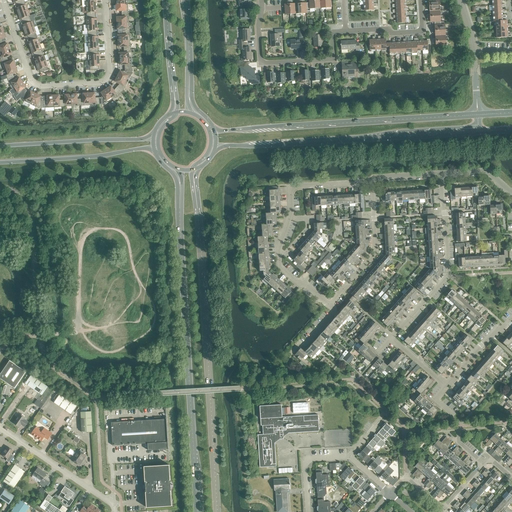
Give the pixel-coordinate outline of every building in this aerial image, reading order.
[(308,0),(309,3),(306,3),(306,9),(315,9),(314,0),(308,0)] [(17,10),(18,14),(28,10),(25,2),(16,5),(18,9),(17,10)] [(121,11),(122,14),(128,13),(128,5),(126,5),(116,5),(116,11),(121,11)] [(251,5),(244,6),(245,9),(239,9),(240,18),(245,18),(245,17),(251,16),(250,9),(251,9),(251,5)] [(86,7),(86,16),(96,15),(95,11),(96,11),(96,6),(86,7)] [(20,17),(22,22),(31,19),(28,10),(18,14),(20,18),(20,17)] [(117,17),(117,23),(129,22),(128,13),(122,14),(122,17),(117,17)] [(86,16),(87,25),(97,24),(97,20),(96,20),(96,15),(86,16)] [(434,22),(434,25),(440,25),(440,16),(427,17),(427,19),(430,19),(430,22),(434,22)] [(23,27),(24,31),(34,27),(31,19),(22,22),(24,26),(23,27)] [(122,29),(123,32),(129,31),(129,22),(117,23),(117,29),(122,29)] [(87,25),(88,34),(97,33),(96,29),(97,29),(97,24),(87,25)] [(26,34),(28,39),(37,36),(34,27),(24,31),(26,35),(26,34)] [(239,40),(239,45),(246,44),(246,41),(250,41),(249,29),(244,29),(243,29),(243,30),(241,30),(241,40),(239,40)] [(118,35),(118,41),(130,40),(129,31),(123,32),(123,35),(118,35)] [(312,32),(312,36),(314,36),(314,47),(322,47),(322,41),(321,41),(321,39),(322,39),(321,35),(318,35),(318,32),(312,32)] [(88,34),(88,43),(98,42),(98,38),(97,38),(97,33),(88,34)] [(270,35),(271,47),(279,46),(279,34),(270,35)] [(29,44),(30,48),(40,44),(37,36),(28,39),(30,43),(29,44)] [(291,41),(291,49),(301,48),(301,45),(305,45),(304,38),(299,38),(299,40),(291,41)] [(381,51),(389,51),(390,51),(389,44),(389,43),(386,43),(386,39),(380,39),(380,40),(381,51)] [(421,40),(421,41),(422,41),(422,51),(428,50),(427,44),(430,44),(429,39),(427,40),(427,41),(424,41),(424,40),(421,40)] [(124,47),(124,50),(131,49),(130,40),(118,41),(119,47),(124,47)] [(341,41),(341,44),(340,44),(340,46),(341,45),(341,50),(356,49),(356,51),(359,51),(359,43),(356,43),(355,40),(341,41)] [(0,42),(0,52),(9,49),(7,44),(3,45),(2,42),(0,42)] [(88,43),(89,52),(98,51),(98,47),(99,47),(98,42),(88,43)] [(32,51),(34,56),(43,53),(40,44),(30,48),(32,52),(32,51)] [(246,44),(239,45),(239,49),(242,49),(242,60),(245,60),(246,60),(251,59),(250,47),(247,48),(246,44)] [(0,52),(0,57),(1,62),(8,59),(7,56),(11,55),(9,49),(0,52)] [(119,53),(119,59),(129,59),(129,53),(131,53),(131,49),(124,50),(124,53),(119,53)] [(89,52),(89,61),(99,60),(99,56),(98,56),(98,51),(89,52)] [(35,61),(36,65),(46,61),(43,53),(34,56),(36,60),(35,61)] [(4,64),(6,69),(15,66),(13,61),(9,62),(8,59),(1,62),(2,65),(4,64)] [(124,65),(125,68),(132,67),(131,64),(129,64),(129,59),(119,59),(120,65),(124,65)] [(99,60),(89,61),(90,73),(97,73),(97,70),(99,70),(99,65),(100,65),(99,60)] [(46,61),(36,65),(38,69),(38,68),(40,73),(49,70),(46,61)] [(342,65),(343,78),(347,78),(347,76),(354,76),(354,71),(356,71),(355,62),(351,63),(351,64),(342,65)] [(6,75),(7,79),(14,76),(13,73),(17,72),(15,66),(6,69),(8,74),(6,75)] [(120,71),(118,76),(126,81),(129,76),(131,77),(132,74),(132,67),(125,68),(125,71),(123,71),(122,72),(120,71)] [(260,76),(254,77),(254,71),(250,71),(249,67),(246,67),(246,68),(242,68),(242,71),(241,72),(241,75),(241,76),(246,76),(246,79),(251,79),(251,81),(254,81),(255,84),(261,84),(260,76)] [(325,70),(318,70),(319,78),(322,78),(322,79),(326,79),(326,77),(329,77),(329,69),(325,69),(325,70)] [(309,78),(312,78),(311,71),(305,71),(305,70),(301,70),(301,79),(304,79),(304,80),(309,80),(309,78)] [(290,72),(284,72),(284,80),(287,80),(287,82),(292,81),(292,79),(295,79),(294,71),(290,71),(290,72)] [(274,81),(277,80),(277,73),(270,73),(270,72),(266,72),(267,80),(267,81),(270,81),(270,83),(274,82),(274,81)] [(277,80),(277,83),(285,83),(284,80),(284,72),(277,73),(277,80)] [(12,83),(15,88),(23,82),(19,77),(17,79),(15,76),(14,76),(7,79),(9,83),(10,84),(12,83)] [(119,85),(117,87),(122,92),(125,88),(126,87),(124,86),(126,81),(118,76),(115,82),(119,84),(119,85)] [(17,95),(20,98),(25,93),(22,91),(22,90),(26,87),(23,82),(15,88),(18,92),(16,93),(17,95)] [(111,86),(106,90),(111,98),(116,95),(117,96),(119,95),(122,92),(117,87),(115,90),(114,90),(111,86)] [(101,97),(98,98),(99,105),(105,104),(108,102),(107,101),(111,98),(106,90),(101,93),(102,95),(101,95),(101,97)] [(30,104),(31,102),(36,94),(30,91),(28,96),(27,95),(25,93),(20,98),(24,101),(30,104)] [(83,99),(80,99),(81,106),(90,105),(90,103),(89,93),(83,94),(83,99)] [(95,93),(89,93),(90,103),(95,103),(95,105),(99,105),(98,98),(95,98),(95,93)] [(36,94),(31,102),(36,105),(35,107),(38,108),(45,108),(44,101),(41,101),(41,99),(40,99),(41,96),(36,94)] [(77,94),(71,95),(72,106),(72,104),(77,104),(77,106),(81,106),(80,99),(77,99),(77,94)] [(59,95),(53,96),(54,105),(59,105),(59,107),(63,107),(62,100),(59,100),(59,95)] [(65,100),(62,100),(63,107),(72,106),(71,95),(65,95),(65,100)] [(47,101),(44,101),(45,108),(48,108),(48,106),(54,105),(53,96),(47,96),(47,101)] [(7,105),(3,111),(6,114),(11,109),(7,105)] [(269,191),(269,196),(279,196),(279,187),(266,187),(266,191),(269,191)] [(430,189),(424,189),(425,199),(430,199),(431,204),(434,203),(434,196),(431,196),(430,189)] [(391,201),(390,191),(384,192),(385,199),(382,199),(382,207),(386,207),(385,202),(391,201)] [(360,193),(354,193),(355,203),(361,203),(361,208),(364,208),(364,200),(361,200),(360,193)] [(321,205),(320,196),(314,196),(314,197),(312,197),(312,211),(316,211),(315,206),(321,205)] [(314,226),(315,231),(320,233),(320,229),(323,229),(323,223),(313,223),(313,226),(314,226)] [(311,233),(309,235),(316,242),(320,237),(318,235),(320,233),(315,231),(311,234),(311,233)] [(309,235),(305,239),(313,246),(316,242),(309,235)] [(359,244),(360,246),(369,249),(369,248),(368,248),(368,243),(369,243),(369,241),(365,241),(365,238),(356,238),(357,244),(359,244)] [(305,239),(301,244),(309,250),(313,246),(305,239)] [(298,248),(300,250),(305,255),(305,254),(309,250),(301,244),(298,248)] [(356,245),(352,250),(359,255),(361,253),(364,256),(366,254),(365,253),(368,249),(369,249),(360,246),(358,247),(356,245)] [(386,250),(386,255),(391,257),(391,253),(395,253),(394,247),(382,248),(382,250),(386,250)] [(300,250),(297,255),(304,261),(308,257),(305,254),(305,255),(300,250)] [(352,250),(349,254),(358,262),(360,261),(357,258),(359,255),(352,250)] [(504,255),(498,256),(499,265),(505,265),(505,258),(508,258),(507,250),(504,250),(504,255)] [(465,268),(464,258),(459,258),(459,253),(455,253),(456,261),(459,261),(459,268),(465,268)] [(349,254),(345,258),(351,264),(354,262),(357,264),(358,262),(349,254)] [(304,261),(297,255),(293,259),(298,264),(296,266),(302,271),(304,269),(300,265),(304,261)] [(379,255),(377,256),(388,266),(392,262),(389,259),(391,257),(386,255),(383,258),(379,255)] [(380,262),(378,264),(384,270),(388,266),(377,256),(375,258),(380,262)] [(345,258),(341,262),(351,271),(352,269),(349,266),(351,264),(345,258)] [(341,262),(337,267),(344,273),(346,270),(349,273),(351,271),(341,262)] [(433,268),(433,270),(442,273),(442,272),(441,267),(443,267),(443,265),(439,265),(439,262),(430,262),(430,268),(433,268)] [(373,264),(371,266),(380,275),(384,270),(378,264),(375,267),(373,264)] [(263,271),(263,274),(268,272),(268,267),(269,267),(269,265),(259,265),(260,271),(263,271)] [(372,271),(370,273),(377,279),(380,275),(371,266),(369,265),(368,267),(372,271)] [(337,267),(334,271),(343,279),(345,278),(342,275),(344,273),(337,267)] [(430,269),(426,274),(433,280),(435,277),(438,280),(439,278),(438,277),(441,273),(442,274),(442,273),(433,270),(432,271),(430,269)] [(334,271),(330,275),(335,279),(334,280),(336,281),(339,279),(341,281),(343,279),(334,271)] [(263,279),(268,283),(275,276),(273,274),(272,275),(268,272),(263,274),(266,277),(263,279)] [(327,273),(323,277),(331,284),(334,280),(335,279),(330,275),(327,273)] [(365,273),(363,275),(373,283),(377,279),(370,273),(368,275),(365,273)] [(426,274),(422,278),(432,286),(433,285),(430,282),(433,280),(426,274)] [(331,284),(323,277),(321,275),(315,282),(322,287),(318,291),(321,293),(326,287),(327,288),(331,284)] [(365,279),(363,282),(369,287),(373,283),(363,275),(362,277),(365,279)] [(268,283),(272,287),(279,279),(275,276),(268,283)] [(422,278),(418,282),(425,288),(427,286),(430,288),(432,286),(422,278)] [(272,287),(276,291),(283,283),(279,279),(272,287)] [(357,281),(356,283),(365,292),(369,287),(363,282),(360,284),(357,281)] [(425,288),(418,282),(415,287),(424,295),(426,293),(423,291),(425,288)] [(276,291),(281,294),(287,287),(283,283),(276,291)] [(357,288),(355,290),(362,296),(365,292),(356,283),(354,285),(357,288)] [(409,288),(407,291),(417,299),(418,297),(416,295),(418,292),(410,285),(408,284),(406,286),(409,288)] [(287,287),(281,294),(285,298),(282,302),(284,304),(293,294),(291,292),(292,291),(287,287)] [(362,296),(355,290),(353,293),(350,290),(348,292),(353,296),(358,300),(362,296)] [(450,300),(457,293),(456,292),(455,293),(452,290),(446,297),(450,300)] [(407,291),(404,295),(410,301),(412,298),(415,301),(417,299),(407,291)] [(455,304),(461,297),(457,293),(450,300),(454,304),(455,304)] [(404,295),(400,299),(409,308),(411,306),(408,303),(410,301),(404,295)] [(358,300),(353,296),(350,299),(349,300),(354,304),(355,303),(358,300)] [(459,308),(465,301),(461,297),(455,304),(455,305),(459,308)] [(400,299),(396,303),(403,309),(405,307),(408,309),(409,308),(400,299)] [(349,300),(345,305),(353,311),(357,307),(354,304),(349,300)] [(463,312),(469,305),(466,302),(466,301),(465,301),(459,308),(462,311),(463,312)] [(396,303),(392,308),(402,316),(403,314),(400,312),(403,309),(396,303)] [(345,305),(342,309),(349,315),(353,311),(345,305)] [(467,316),(474,308),(473,307),(472,308),(469,305),(463,312),(464,312),(467,316)] [(430,309),(429,310),(437,317),(441,312),(434,307),(431,310),(430,309)] [(392,308),(389,312),(395,318),(397,315),(400,318),(402,316),(392,308)] [(471,319),(472,319),(478,312),(474,308),(467,316),(471,319)] [(342,309),(338,313),(345,320),(349,315),(342,309)] [(430,312),(427,315),(433,321),(434,320),(437,317),(429,310),(429,311),(430,312)] [(389,312),(385,316),(394,325),(396,323),(393,320),(395,318),(389,312)] [(472,320),(476,323),(483,316),(478,312),(472,319),(472,320)] [(338,313),(334,317),(342,324),(345,320),(338,313)] [(423,318),(422,319),(429,325),(432,322),(433,321),(427,315),(424,319),(423,318)] [(394,325),(385,316),(381,321),(387,327),(390,324),(393,326),(394,325)] [(483,316),(476,323),(480,327),(486,320),(483,317),(483,316)] [(334,317),(330,322),(338,328),(342,324),(334,317)] [(422,320),(419,324),(426,330),(426,329),(429,325),(422,319),(421,320),(422,320)] [(373,321),(369,325),(376,332),(377,331),(376,330),(379,326),(373,321)] [(330,322),(327,326),(334,333),(338,328),(330,322)] [(415,326),(414,327),(422,334),(425,330),(426,330),(419,324),(416,327),(415,326)] [(369,325),(365,329),(372,335),(375,332),(376,333),(376,332),(369,325)] [(327,326),(323,330),(330,337),(334,333),(327,326)] [(414,327),(411,332),(418,338),(419,337),(422,334),(414,327)] [(365,329),(361,334),(369,340),(370,339),(369,339),(372,335),(365,329)] [(323,330),(319,335),(326,341),(330,337),(323,330)] [(411,332),(407,336),(414,342),(417,339),(418,338),(411,332)] [(354,340),(358,343),(360,340),(364,344),(367,340),(368,341),(369,340),(361,334),(358,338),(357,337),(354,340)] [(461,338),(469,345),(470,344),(469,343),(472,340),(465,334),(461,338)] [(319,335),(315,339),(323,345),(326,341),(319,335)] [(414,342),(407,336),(406,337),(407,338),(404,341),(410,347),(414,342)] [(458,343),(464,348),(467,345),(468,346),(469,345),(461,338),(458,342),(458,343)] [(511,345),(511,343),(505,338),(502,342),(509,349),(511,345)] [(315,339),(311,343),(319,350),(323,345),(315,339)] [(357,351),(362,355),(368,347),(367,347),(363,345),(364,344),(360,340),(358,343),(361,346),(357,351)] [(311,343),(308,347),(315,354),(319,350),(311,343)] [(454,347),(461,354),(462,353),(461,352),(464,348),(458,343),(457,343),(454,347)] [(496,345),(492,349),(500,356),(504,351),(496,345)] [(304,352),(304,351),(300,347),(298,349),(299,350),(295,355),(300,360),(302,358),(303,359),(307,354),(304,352)] [(308,347),(304,351),(304,352),(307,354),(311,358),(315,354),(308,347)] [(362,355),(366,359),(373,351),(368,347),(362,355)] [(450,351),(457,357),(460,354),(461,354),(454,347),(451,350),(450,351)] [(492,349),(489,353),(496,360),(497,359),(500,356),(492,349)] [(373,351),(366,359),(370,362),(377,355),(373,351)] [(399,351),(395,356),(402,362),(406,358),(399,351)] [(446,355),(454,362),(454,361),(453,360),(457,357),(450,351),(449,352),(446,355)] [(489,353),(485,357),(492,364),(495,361),(496,360),(489,353)] [(349,354),(344,359),(349,363),(353,358),(349,354)] [(443,359),(442,360),(450,366),(454,362),(446,355),(443,359)] [(395,356),(391,360),(398,366),(402,362),(395,356)] [(373,365),(377,369),(384,361),(380,357),(373,365)] [(485,359),(482,363),(489,368),(492,364),(485,357),(484,358),(485,359)] [(389,371),(393,374),(396,371),(395,371),(398,366),(391,360),(390,361),(391,361),(388,365),(392,368),(389,371)] [(442,360),(439,364),(446,371),(450,366),(442,360)] [(0,374),(0,378),(14,389),(26,372),(9,361),(0,374)] [(387,374),(389,371),(392,368),(388,365),(387,366),(384,363),(385,362),(384,361),(377,369),(382,373),(384,370),(387,374)] [(478,365),(477,366),(485,373),(488,369),(489,368),(482,363),(479,366),(478,365)] [(446,371),(439,364),(435,368),(441,374),(444,371),(445,371),(446,371)] [(477,368),(474,371),(481,377),(482,376),(485,373),(477,366),(477,367),(477,368)] [(470,374),(470,375),(477,381),(480,378),(481,377),(474,371),(471,374),(470,374)] [(25,384),(42,395),(47,387),(31,375),(25,384)] [(426,375),(422,380),(429,386),(433,382),(426,375)] [(467,380),(468,381),(468,380),(473,385),(477,381),(470,375),(469,375),(470,376),(467,380)] [(422,380),(418,384),(425,390),(429,386),(422,380)] [(464,383),(463,384),(471,390),(474,386),(473,385),(468,380),(468,381),(465,384),(464,383)] [(411,390),(414,393),(417,391),(421,394),(424,391),(425,391),(425,390),(418,384),(414,388),(414,387),(411,390)] [(463,384),(459,388),(467,395),(471,390),(463,384)] [(459,388),(455,392),(463,399),(467,395),(459,388)] [(414,401),(418,405),(425,398),(424,397),(423,398),(420,395),(421,394),(417,391),(414,393),(418,397),(414,401)] [(463,399),(455,392),(451,398),(454,401),(453,402),(458,406),(460,404),(459,403),(463,399)] [(54,403),(71,414),(77,405),(60,394),(54,403)] [(418,405),(423,409),(429,401),(425,398),(418,405)] [(423,409),(427,413),(434,405),(429,401),(423,409)] [(307,403),(292,403),(293,413),(308,412),(307,403)] [(318,415),(282,417),(281,405),(259,406),(261,426),(262,426),(263,434),(258,435),(260,467),(276,466),(274,439),(283,439),(283,434),(319,431),(318,415)] [(434,405),(427,413),(431,416),(430,417),(433,419),(437,415),(436,414),(439,410),(434,405)] [(92,432),(91,412),(80,412),(82,433),(92,432)] [(13,423),(19,427),(21,425),(24,427),(28,422),(24,419),(25,418),(19,415),(13,423)] [(168,449),(166,419),(111,422),(112,446),(147,444),(148,450),(161,450),(163,450),(163,449),(168,449)] [(382,436),(380,438),(383,441),(385,438),(383,437),(387,432),(391,436),(396,432),(386,423),(385,424),(384,424),(385,425),(384,426),(378,433),(382,436)] [(44,437),(48,439),(52,434),(44,428),(42,431),(36,427),(35,429),(34,429),(32,431),(32,432),(31,434),(34,436),(35,436),(38,438),(38,439),(41,441),(44,437)] [(492,442),(495,444),(500,438),(495,433),(493,435),(491,437),(485,445),(488,447),(492,442)] [(372,448),(370,450),(371,451),(372,452),(375,450),(373,448),(377,444),(381,448),(385,443),(383,441),(380,438),(375,434),(374,435),(374,436),(374,437),(374,438),(368,444),(372,448)] [(433,446),(438,451),(448,439),(446,437),(441,442),(438,440),(433,446)] [(496,454),(506,443),(508,441),(505,438),(503,440),(500,438),(495,444),(498,447),(491,454),(494,457),(496,454)] [(438,451),(444,455),(449,450),(446,447),(451,442),(448,439),(438,451)] [(503,451),(506,454),(511,448),(506,443),(496,454),(498,457),(503,451)] [(0,454),(7,459),(6,460),(8,462),(12,457),(9,456),(13,451),(6,446),(0,454)] [(371,460),(373,462),(375,459),(372,457),(371,459),(367,455),(371,451),(370,450),(366,446),(360,453),(361,453),(360,454),(358,453),(358,454),(357,455),(367,464),(371,460)] [(444,455),(449,460),(459,449),(457,446),(452,452),(449,450),(444,455)] [(449,460),(455,465),(460,459),(457,457),(462,451),(459,449),(449,460)] [(71,459),(79,465),(82,460),(83,461),(85,457),(84,456),(85,455),(84,454),(83,453),(82,451),(80,452),(78,450),(71,459)] [(455,465),(460,470),(470,458),(467,456),(463,461),(460,459),(455,465)] [(382,470),(384,472),(389,467),(386,464),(383,469),(378,465),(382,461),(377,457),(375,459),(373,462),(369,466),(370,467),(370,468),(371,467),(372,468),(379,474),(382,470)] [(470,458),(460,470),(466,475),(471,469),(468,466),(473,461),(470,458)] [(413,474),(415,477),(425,465),(420,461),(415,466),(418,469),(413,474)] [(345,480),(347,478),(349,475),(353,470),(352,469),(351,469),(350,469),(343,463),(342,465),(340,463),(335,463),(332,464),(333,471),(336,470),(336,468),(339,468),(344,472),(340,476),(345,480)] [(3,481),(13,488),(24,472),(14,465),(3,481)] [(144,467),(146,508),(172,506),(169,465),(144,467)] [(423,474),(426,476),(431,470),(425,465),(415,477),(418,479),(423,474)] [(389,467),(384,472),(380,477),(381,478),(382,478),(383,478),(384,478),(390,484),(394,480),(396,482),(398,480),(395,477),(394,479),(390,475),(394,471),(389,467)] [(39,484),(45,488),(49,482),(43,478),(46,474),(38,468),(33,475),(41,481),(39,484)] [(315,481),(329,481),(328,474),(322,475),(322,469),(316,469),(316,478),(316,479),(315,479),(315,481)] [(486,469),(484,471),(494,480),(499,475),(493,470),(490,472),(486,469)] [(423,484),(426,486),(436,475),(431,470),(426,476),(428,478),(423,484)] [(486,478),(483,480),(489,486),(494,480),(484,471),(481,474),(486,478)] [(356,490),(358,488),(361,485),(364,481),(365,480),(364,480),(363,479),(362,480),(361,479),(355,473),(351,477),(349,475),(347,478),(349,480),(354,483),(351,486),(356,490)] [(434,483),(436,486),(441,480),(436,475),(426,486),(429,489),(434,483)] [(289,479),(274,480),(275,490),(276,490),(277,505),(277,511),(286,511),(288,511),(287,504),(286,489),(290,489),(290,485),(290,484),(290,483),(289,479)] [(434,494),(437,496),(447,485),(441,480),(436,486),(439,488),(434,494)] [(476,480),(474,482),(484,491),(489,486),(483,480),(481,483),(476,480)] [(317,493),(318,493),(323,493),(323,487),(329,487),(329,481),(315,481),(315,482),(315,483),(317,484),(317,485),(317,493)] [(361,485),(358,488),(361,490),(362,488),(367,492),(363,496),(367,501),(373,494),(374,493),(375,494),(375,493),(376,492),(366,483),(364,481),(361,485)] [(476,488),(474,491),(479,496),(484,491),(474,482),(472,485),(476,488)] [(447,485),(437,496),(439,498),(444,493),(447,495),(452,489),(447,485)] [(61,492),(60,494),(64,497),(63,499),(67,502),(66,504),(69,507),(71,505),(74,500),(71,498),(74,493),(65,487),(61,492)] [(467,490),(465,493),(475,502),(479,496),(474,491),(471,494),(467,490)] [(466,499),(464,502),(470,507),(475,502),(465,493),(462,496),(466,499)] [(48,495),(40,507),(46,511),(65,511),(67,509),(62,506),(60,510),(49,502),(52,497),(48,495)] [(351,506),(349,509),(352,511),(354,511),(356,511),(357,511),(363,506),(363,505),(364,505),(365,505),(366,504),(356,495),(352,500),(357,503),(353,508),(351,506)] [(317,508),(317,509),(330,508),(330,502),(324,502),(324,496),(318,497),(318,496),(317,496),(318,505),(318,506),(317,507),(317,508)] [(504,499),(499,504),(507,511),(511,511),(511,510),(507,507),(510,504),(504,499)] [(11,511),(24,511),(29,507),(19,500),(11,511)] [(457,501),(455,504),(464,511),(465,511),(470,507),(464,502),(461,505),(457,501)]
